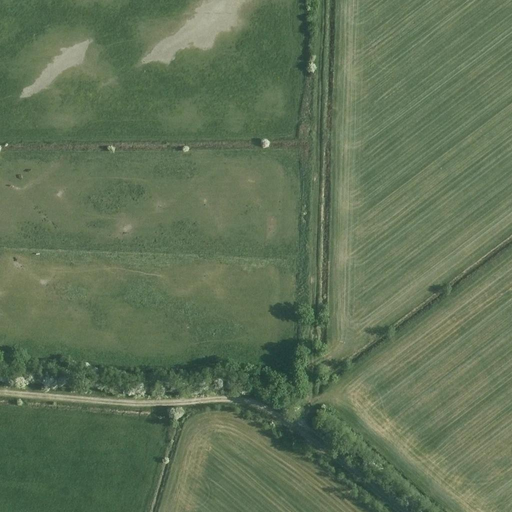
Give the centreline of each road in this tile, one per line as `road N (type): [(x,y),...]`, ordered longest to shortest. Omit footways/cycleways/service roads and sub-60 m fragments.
road 1 (track): [(403,511),(265,405),(231,397),(0,391)]
road 2 (track): [(320,0),(313,381)]
